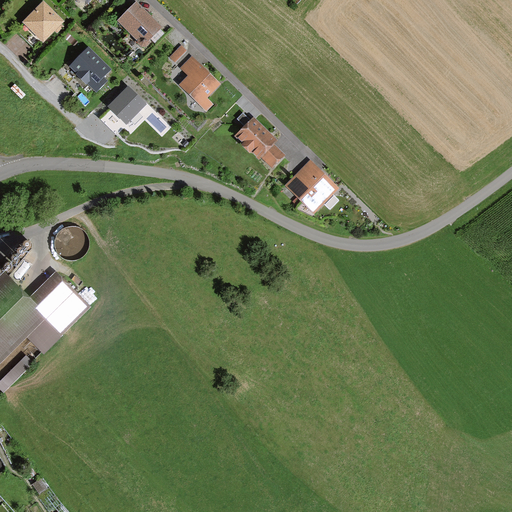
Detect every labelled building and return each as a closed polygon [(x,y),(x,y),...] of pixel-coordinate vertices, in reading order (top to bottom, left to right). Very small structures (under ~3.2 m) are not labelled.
[(25,22),(43,40),(62,21),(44,3),(25,22)] [(138,40),(138,43),(142,46),(145,46),(149,43),(148,39),(160,28),(136,3),(119,21),(138,40)] [(179,62),(187,49),(180,45),(172,58),(179,62)] [(71,66),(96,91),(106,81),(102,77),(110,69),(89,49),(71,66)] [(181,85),(206,110),(212,104),(206,98),(219,84),(193,59),(183,68),(191,75),(181,85)] [(129,88),(110,107),(112,109),(102,119),(115,132),(126,121),(127,123),(145,104),(129,88)] [(237,135),(259,157),(261,155),(273,167),(285,155),(273,144),(277,140),(254,118),(251,121),(243,113),(237,119),(245,127),(237,135)] [(288,185),(314,211),(336,188),(311,162),(288,185)] [(61,258),(83,254),(80,236),(74,237),(72,227),(56,230),(61,258)] [(3,276),(0,278),(0,368),(28,341),(44,356),(92,308),(56,273),(28,301),(3,276)] [(27,355),(0,380),(0,386),(4,391),(35,363),(27,355)] [(40,493),(48,488),(42,478),(34,483),(40,493)]
